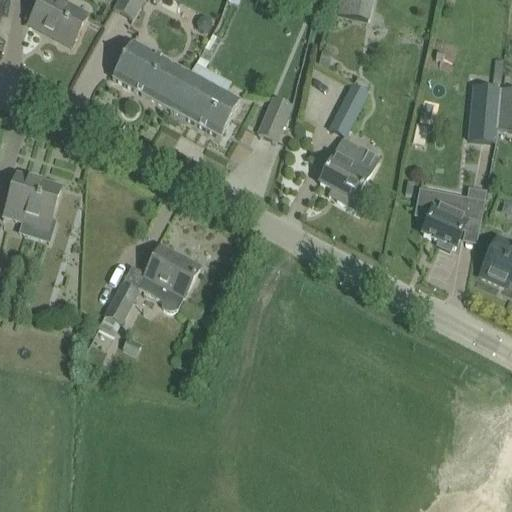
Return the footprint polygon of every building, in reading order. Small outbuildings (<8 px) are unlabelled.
[(72,51),(82,33),(89,20),(51,0),(43,0),(29,28),(31,28),(32,26),(54,39),(53,41),(72,51)] [(146,0),(147,0),(158,6),(160,0),(120,0),(114,13),(133,24),(146,0)] [(241,0),(228,0),(227,5),(238,9),(241,0)] [(349,0),(345,19),(369,25),(374,0),(349,0)] [(197,32),(203,36),(209,34),(212,28),(211,23),(206,20),(200,20),(196,25),(197,32)] [(202,85),(208,73),(205,71),(221,43),(212,38),(190,78),(202,85)] [(451,68),(454,44),(433,42),(430,66),(451,68)] [(202,85),(190,78),(132,46),(112,82),(185,122),(204,86),(202,85)] [(318,53),(314,66),(324,69),(327,55),(318,53)] [(204,86),(185,122),(221,142),(230,124),(240,106),(204,86)] [(345,141),(368,98),(352,90),(330,132),(345,141)] [(499,111),(497,133),(498,133),(511,134),(511,94),(501,93),(499,111)] [(276,146),(292,109),(274,102),(258,138),(276,146)] [(473,109),(470,145),(497,147),(498,133),(497,133),(499,111),(473,109)] [(329,169),(319,187),(339,198),(336,203),(360,216),(369,198),(370,196),(365,193),(381,163),(363,153),(353,172),(333,161),(329,169)] [(11,197),(4,220),(48,234),(55,211),(61,192),(39,185),(38,189),(18,183),(19,179),(17,178),(11,197)] [(421,200),(417,219),(430,221),(423,237),(439,245),(437,249),(450,255),(452,250),(455,252),(466,227),(468,221),(479,223),(485,195),(469,193),(466,208),(421,200)] [(480,280),(499,289),(501,284),(511,288),(511,247),(497,241),(492,254),(489,252),(482,266),(486,268),(480,280)] [(178,313),(184,302),(200,272),(161,251),(144,281),(138,293),(161,305),(162,309),(163,311),(164,313),(167,315),(170,316),(174,315),(176,314),(178,313)] [(137,297),(122,289),(105,321),(121,329),(137,297)] [(127,341),(121,353),(135,361),(142,348),(127,341)]
